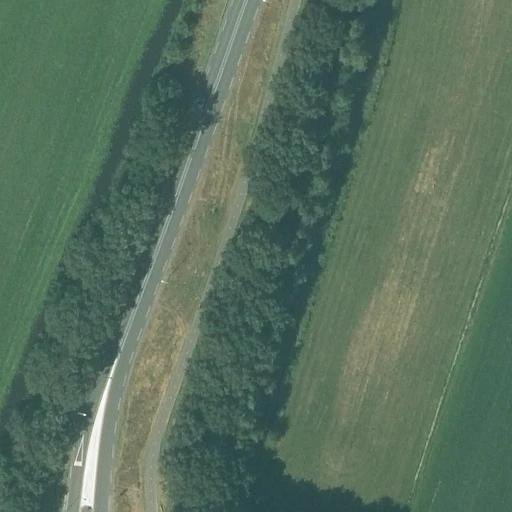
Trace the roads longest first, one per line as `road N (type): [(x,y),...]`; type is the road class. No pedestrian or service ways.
road 1 (secondary): [(116,362),(246,0)]
road 2 (secondary): [(116,362),(84,432),(73,511)]
road 3 (secondary): [(100,511),(116,362)]
